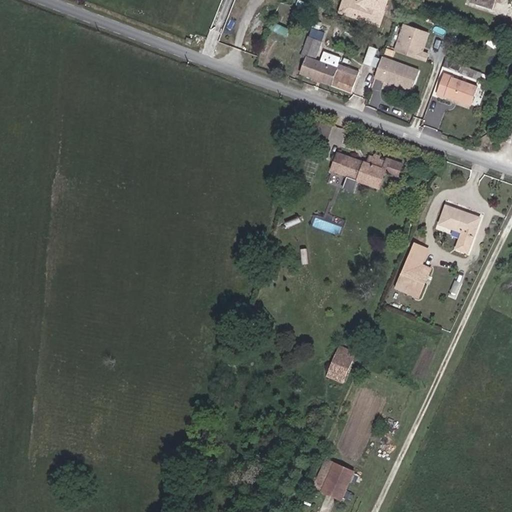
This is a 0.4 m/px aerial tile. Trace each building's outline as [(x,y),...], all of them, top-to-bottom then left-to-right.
[(380,28),(389,0),(358,0),(358,1),(354,0),(342,0),(337,13),(380,28)] [(470,0),(469,2),(493,10),(496,0),(470,0)] [(421,51),(421,49),(425,48),(429,33),(404,25),(395,52),(426,62),(429,54),(423,52),(421,51)] [(322,43),(325,34),(312,29),(309,38),(322,43)] [(360,71),(339,63),(341,57),(325,51),(320,63),(315,61),(322,43),(309,38),(302,56),(308,58),(302,74),(352,93),(360,71)] [(372,66),(378,50),(370,47),(364,63),(372,66)] [(412,92),(420,71),(383,57),(375,78),(389,84),(397,86),(412,92)] [(475,79),(478,71),(463,66),(460,74),(475,79)] [(471,105),(477,88),(453,79),(453,78),(445,75),(438,94),(446,98),(446,96),(471,105)] [(327,144),(332,127),(313,121),(308,137),(327,144)] [(380,189),(387,170),(385,170),(387,162),(379,159),(380,156),(375,155),(374,157),(370,156),(367,163),(345,155),(338,174),(350,178),(358,181),(380,189)] [(355,190),(358,181),(350,178),(347,186),(355,190)] [(468,253),(481,218),(446,206),(440,224),(463,233),(457,249),(468,253)] [(419,298),(431,269),(423,265),(429,250),(415,244),(396,288),(419,298)] [(346,376),(355,353),(340,347),(331,369),(346,376)] [(341,387),(346,376),(331,369),(326,381),(341,387)] [(324,491),(336,464),(326,460),(315,488),(324,491)] [(342,499),(354,472),(336,464),(324,491),(342,499)]
